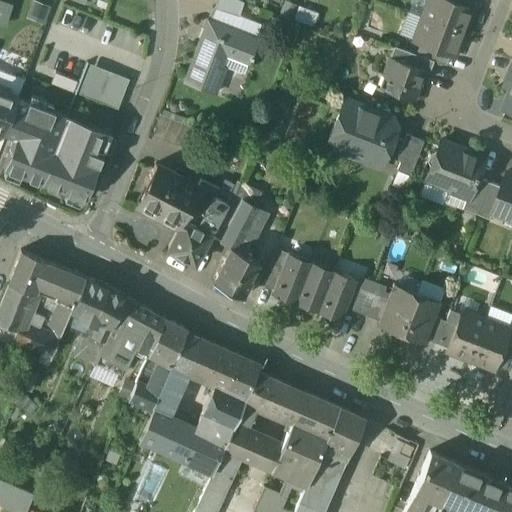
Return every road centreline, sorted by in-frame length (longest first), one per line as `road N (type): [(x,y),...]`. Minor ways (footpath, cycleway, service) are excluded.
road 1 (tertiary): [(496,450),(89,251)]
road 2 (residential): [(89,251),(162,57),(165,0)]
road 3 (residential): [(500,0),(457,112),(511,133)]
